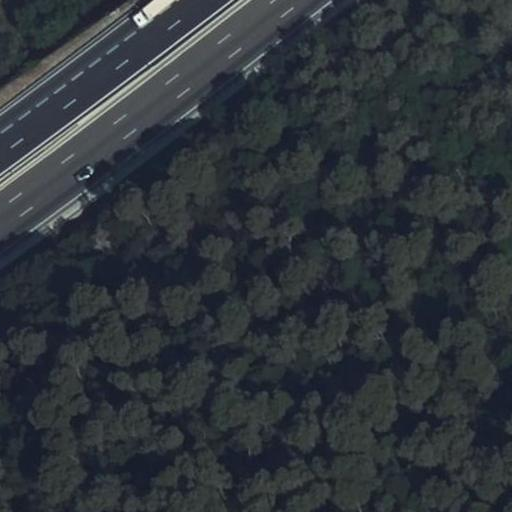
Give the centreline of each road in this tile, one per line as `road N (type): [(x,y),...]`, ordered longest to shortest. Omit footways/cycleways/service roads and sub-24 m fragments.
road 1 (motorway): [(0,219),(291,0)]
road 2 (motorway): [(191,0),(0,143)]
